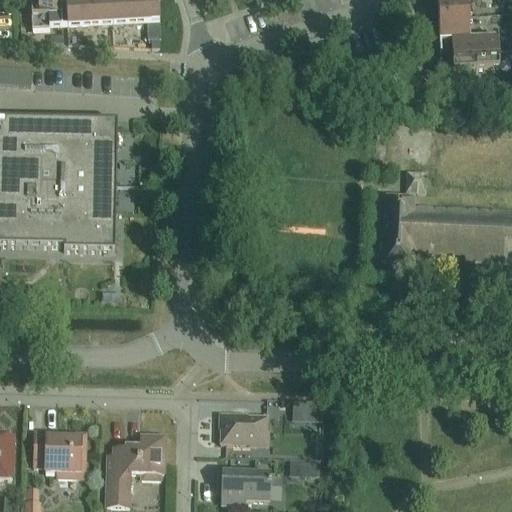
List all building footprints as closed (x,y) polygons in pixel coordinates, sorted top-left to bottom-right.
[(60,0),(29,0),(31,21),(48,20),(49,32),(62,31),(60,0)] [(78,0),(65,1),(66,31),(159,26),(157,0),(78,0)] [(436,0),(438,22),(468,21),(466,0),(436,0)] [(438,22),(439,45),(469,43),(468,21),(438,22)] [(497,41),(474,43),(475,73),(499,72),(497,41)] [(469,43),(439,45),(440,71),(441,71),(440,57),(451,57),(452,74),(475,73),(474,43),(469,43)] [(32,73),(0,70),(0,88),(31,90),(32,73)] [(117,125),(0,123),(0,250),(64,251),(64,255),(115,256),(117,125)] [(405,196),(426,197),(426,176),(407,175),(405,196)] [(511,216),(499,216),(499,214),(414,211),(414,202),(385,201),(383,269),(411,270),(411,262),(451,264),(452,258),(466,259),(466,266),(511,267),(511,216)] [(64,346),(64,355),(91,354),(91,345),(64,346)] [(220,448),(267,450),(267,421),(248,421),(248,419),(219,418),(219,434),(220,434),(220,448)] [(69,478),(69,482),(84,483),(85,438),(35,437),(34,472),(45,472),(45,477),(69,478)] [(0,483),(12,484),(13,440),(0,439),(0,483)] [(106,511),(129,511),(131,478),(141,479),(141,484),(161,484),(161,479),(164,479),(165,441),(140,440),(139,452),(114,451),(114,458),(108,458),(106,511)] [(221,510),(245,510),(245,505),(269,506),(270,478),(249,478),(249,473),(217,472),(217,488),(222,488),(221,510)]
